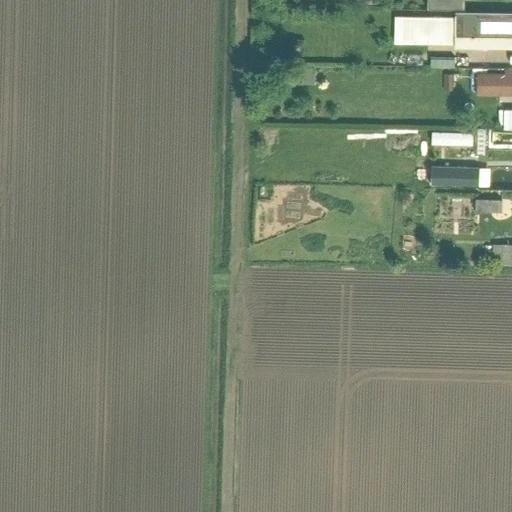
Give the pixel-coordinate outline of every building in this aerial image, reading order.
[(511,13),(456,13),(456,37),(511,37),(511,13)] [(476,95),(511,94),(511,67),(503,68),(503,73),(476,73),(476,95)] [(469,143),(470,131),(426,130),(425,142),(469,143)] [(477,184),(478,166),(430,165),(430,183),(477,184)] [(470,208),(495,210),(496,199),(471,197),(470,208)] [(511,244),(503,244),(503,264),(511,264),(511,244)]
